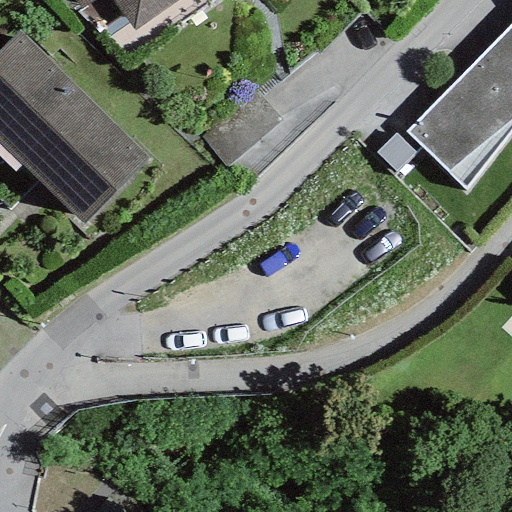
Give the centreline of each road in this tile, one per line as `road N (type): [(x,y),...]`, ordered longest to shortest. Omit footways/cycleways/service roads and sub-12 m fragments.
road 1 (residential): [(27,390),(74,331),(121,290),(279,183),(455,0)]
road 2 (residential): [(511,226),(429,311),(342,359),(27,390)]
